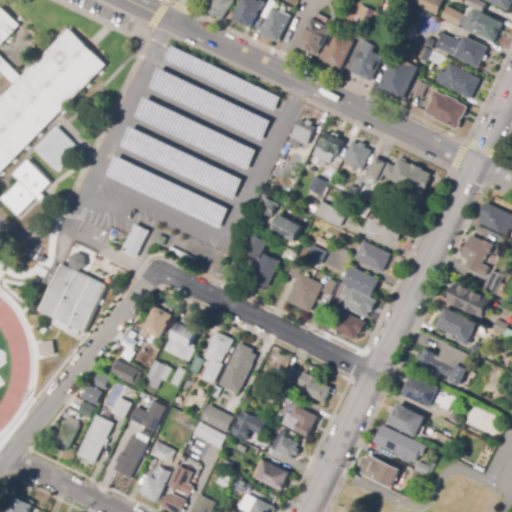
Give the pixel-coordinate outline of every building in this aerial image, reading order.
[(237,0),(223,21),(208,11),(213,3),(211,1),(211,0),(237,0)] [(251,28),(234,19),(243,0),(256,0),(264,4),(251,28)] [(444,0),(438,14),(421,7),(424,0),(444,0)] [(484,12),(467,4),(469,0),(479,0),(488,4),(484,12)] [(511,0),(511,5),(510,10),(488,0),(511,0)] [(0,98),(0,173),(109,64),(71,27),(23,75),(0,52),(0,47),(11,36),(16,31),(15,30),(21,24),(0,3),(0,70),(14,84),(0,98)] [(373,24),(358,17),(363,6),(378,13),(373,24)] [(461,26),(443,18),(448,7),(466,15),(461,26)] [(279,42),(262,34),(274,9),(291,18),(279,42)] [(496,42),(467,28),(475,9),(505,23),(496,42)] [(384,28),(375,24),(380,14),(389,18),(384,28)] [(319,56),(300,46),(313,18),(333,28),(319,56)] [(480,68),(438,48),(444,34),(463,43),(466,37),(489,48),(480,68)] [(342,69),(321,59),(328,45),(331,47),(336,36),(354,45),(342,69)] [(373,82),(353,72),(368,41),(380,47),(377,52),(386,56),(373,82)] [(165,61),(172,46),(282,98),(275,112),(165,61)] [(428,62),(418,57),(422,48),(424,49),(425,47),(433,51),(428,62)] [(441,66),(430,61),(435,52),(446,57),(441,66)] [(404,101),(379,90),(395,56),(420,68),(404,101)] [(472,99),(443,84),(443,83),(438,81),(442,71),(447,74),(451,64),(482,79),(472,99)] [(150,87),(159,67),(272,121),(262,141),(150,87)] [(424,97),(414,93),(420,81),(429,85),(424,97)] [(459,130),(428,112),(435,100),(432,98),(436,90),(448,97),(449,95),(461,102),(460,103),(470,108),(464,118),(461,122),(463,123),(459,130)] [(136,117),(146,96),(258,150),(248,170),(136,117)] [(300,148),(292,144),(295,139),(293,138),(302,120),(307,123),(309,120),(314,123),(313,126),(318,128),(309,146),(303,143),(300,148)] [(36,147),(59,124),(82,147),(59,170),(36,147)] [(121,146),(131,125),(245,179),(235,200),(121,146)] [(318,174),(308,169),(311,164),(308,163),(313,153),(315,154),(327,132),(345,143),(338,157),(336,156),(332,164),(327,162),(323,169),(318,174)] [(359,171),(354,169),(356,165),(350,163),(350,161),(347,160),(349,157),(348,156),(354,142),(361,145),(362,142),(368,145),(367,148),(374,151),(365,170),(361,168),(359,171)] [(107,175),(116,155),(229,209),(219,229),(107,175)] [(420,195),(389,182),(391,178),(385,176),(382,183),(368,177),(376,156),(391,163),(398,166),(401,159),(414,165),(415,164),(425,169),(425,170),(434,174),(432,179),(428,191),(424,189),(423,191),(421,190),(420,195)] [(5,196),(10,191),(11,192),(24,179),(18,173),(32,158),(55,179),(45,190),(50,194),(45,198),(41,194),(23,213),(5,196)] [(324,196),(311,190),(317,177),(330,183),(324,196)] [(274,218),(260,211),(266,197),(282,205),(280,208),(279,207),(274,218)] [(317,211),(310,208),(312,202),(320,205),(317,211)] [(343,227),(318,215),(325,202),(350,214),(343,227)] [(368,218),(354,212),(359,202),(373,208),(368,218)] [(511,229),(509,236),(504,233),(503,235),(481,224),(484,216),(482,215),(488,203),(511,214),(511,229)] [(396,243),(379,235),(378,237),(367,231),(372,219),(376,221),(380,213),(404,224),(403,227),(407,228),(400,243),(396,241),(396,243)] [(280,215),(303,227),(295,243),(272,231),(280,215)] [(123,251),(137,223),(152,230),(138,259),(123,251)] [(329,248),(319,244),(324,233),(334,237),(329,248)] [(164,246),(157,243),(160,235),(168,239),(164,246)] [(256,236),(270,242),(261,260),(247,254),(256,236)] [(484,275),(479,273),(480,270),(471,266),(473,262),(462,257),(473,236),(484,242),(485,241),(495,246),(490,255),(489,254),(484,264),(489,267),(484,275)] [(385,272),(358,259),(366,241),(393,255),(385,272)] [(323,265),(309,258),(315,246),(329,252),(323,265)] [(193,263),(170,252),(173,247),(196,259),(193,263)] [(265,291),(250,284),(265,254),(281,261),(268,288),(266,287),(265,291)] [(42,310),(48,297),(41,294),(46,282),(45,281),(51,267),(54,268),(56,263),(63,266),(64,263),(109,284),(87,332),(73,325),(70,330),(54,323),(57,317),(42,310)] [(295,263),(303,267),(297,280),(289,276),(295,263)] [(373,297),(345,284),(353,267),(382,280),(373,297)] [(503,298),(485,290),(493,271),(506,276),(502,283),(508,286),(503,298)] [(311,313),(289,302),(303,275),(325,286),(311,313)] [(328,279),(337,283),(329,301),(320,296),(328,279)] [(484,318),(450,301),(458,283),(493,300),(485,318),(484,318)] [(368,317),(346,307),(354,289),(378,302),(373,312),(371,311),(368,317)] [(160,338),(144,330),(155,307),(171,315),(160,338)] [(468,344),(459,340),(460,337),(438,327),(447,308),(478,323),(468,344)] [(357,340),(334,328),(343,311),(368,323),(363,334),(360,333),(357,340)] [(318,326),(323,314),(333,319),(328,331),(318,326)] [(511,339),(504,336),(504,334),(494,330),(500,314),(511,319),(508,329),(511,330),(511,339)] [(191,361),(186,359),(185,360),(166,350),(180,323),(181,324),(183,320),(195,325),(193,329),(200,332),(194,345),(197,346),(195,348),(197,349),(191,361)] [(222,365),(213,361),(213,360),(210,358),(212,354),(208,352),(218,332),(235,340),(229,354),(228,353),(225,360),(224,360),(222,365)] [(135,352),(122,345),(128,336),(140,343),(135,352)] [(37,344),(52,342),(54,354),(39,357),(37,344)] [(240,393),(221,384),(240,343),(255,350),(254,353),(259,355),(240,393)] [(462,385),(452,381),(454,378),(430,367),(429,370),(419,365),(421,361),(417,359),(420,354),(423,356),(426,349),(441,356),(447,343),(470,355),(464,367),(469,370),(462,385)] [(202,358),(196,372),(188,369),(194,355),(202,358)] [(141,371),(119,360),(113,374),(134,384),(141,371)] [(159,389),(145,383),(156,361),(173,369),(167,381),(164,379),(159,389)] [(295,384),(287,380),(292,367),(301,370),(295,384)] [(179,387),(173,383),(181,368),(187,372),(179,387)] [(326,403),(304,392),(304,390),(298,387),(306,372),(323,381),(322,382),(333,388),(326,403)] [(106,390),(97,386),(99,381),(96,379),(99,373),(107,377),(104,383),(108,385),(106,390)] [(432,408),(404,395),(414,375),(442,389),(432,408)] [(280,404),(262,396),(268,382),(286,390),(280,404)] [(97,406),(84,399),(87,392),(85,391),(88,385),(95,388),(96,386),(99,388),(98,390),(104,393),(97,406)] [(449,411),(438,405),(441,398),(438,397),(441,390),(456,397),(449,411)] [(118,397),(132,404),(125,419),(111,412),(118,397)] [(156,432),(132,419),(138,407),(149,413),(155,401),(168,408),(156,432)] [(92,419),(78,413),(84,402),(97,408),(92,419)] [(417,437),(390,424),(400,404),(427,418),(417,437)] [(230,434),(225,432),(225,433),(200,420),(208,406),(237,421),(230,434)] [(310,436),(285,424),(290,413),(293,415),(297,406),(320,417),(313,430),(310,436)] [(245,441),(232,435),(243,410),(254,415),(249,424),(253,426),(245,441)] [(460,426),(450,421),(454,414),(464,419),(460,426)] [(96,415),(114,424),(106,439),(108,440),(104,448),(102,447),(94,463),(77,455),(96,415)] [(70,448),(55,439),(64,425),(66,422),(79,429),(78,432),(80,433),(70,448)] [(222,448),(196,434),(201,423),(228,437),(222,448)] [(411,459),(374,443),(379,431),(381,432),(384,426),(411,437),(410,439),(418,442),(411,459)] [(293,459),(273,449),(283,429),(288,432),(286,436),(301,444),(298,449),(301,450),(298,456),(295,455),(293,459)] [(133,478),(116,470),(119,462),(118,461),(120,456),(122,457),(133,436),(149,445),(133,478)] [(156,503),(143,496),(144,493),(142,492),(151,476),(154,478),(160,466),(162,467),(165,461),(152,454),(159,441),(177,452),(174,458),(180,462),(174,473),(173,473),(156,503)] [(239,445),(245,448),(243,453),(237,449),(239,445)] [(394,488),(362,473),(363,469),(360,467),(365,458),(368,459),(370,455),(403,471),(394,488)] [(284,491),(255,476),(263,460),(292,474),(288,482),(284,491)] [(430,476),(416,469),(420,462),(431,467),(433,462),(436,464),(430,476)] [(190,496),(170,486),(180,466),(194,473),(189,484),(195,487),(190,496)] [(421,484),(411,480),(415,471),(425,475),(421,484)] [(229,489),(218,483),(223,472),(235,477),(229,489)] [(183,511),(171,511),(161,506),(166,497),(169,499),(172,492),(189,502),(183,511)] [(30,511),(6,511),(15,495),(34,505),(30,511)] [(273,511),(249,511),(242,508),(248,495),(258,500),(258,499),(276,507),(273,511)] [(194,511),(202,496),(217,502),(213,511),(194,511)]
